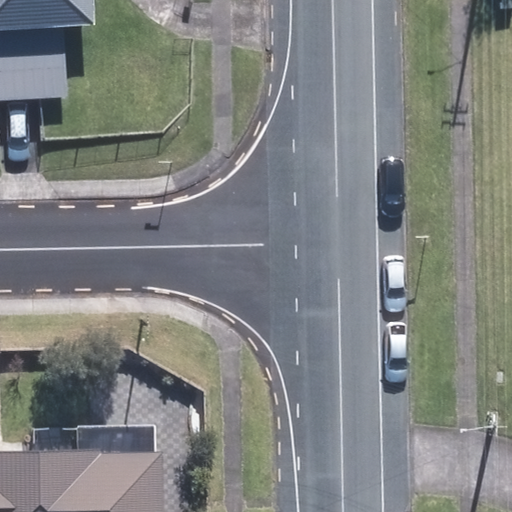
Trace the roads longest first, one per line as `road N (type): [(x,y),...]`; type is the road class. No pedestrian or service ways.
road 1 (residential): [(338,248),(0,252)]
road 2 (residential): [(338,248),(344,511)]
road 3 (residential): [(333,0),(338,248)]
